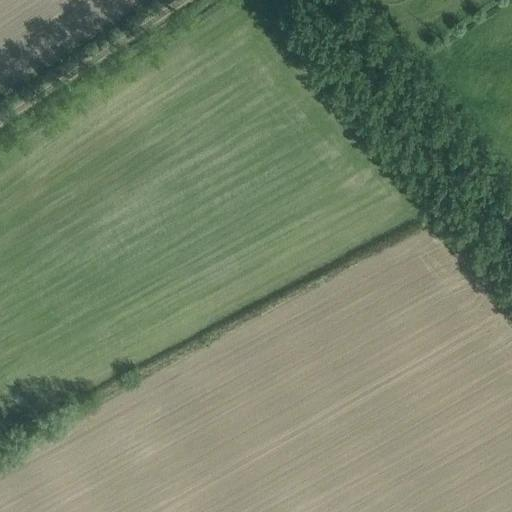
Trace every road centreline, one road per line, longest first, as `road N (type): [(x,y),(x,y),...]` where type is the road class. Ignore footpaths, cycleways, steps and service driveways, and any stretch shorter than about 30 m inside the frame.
road 1 (track): [(324,0),(511,221)]
road 2 (track): [(0,110),(162,0)]
